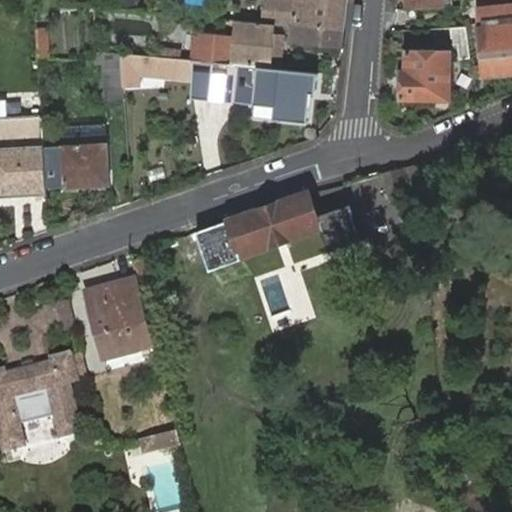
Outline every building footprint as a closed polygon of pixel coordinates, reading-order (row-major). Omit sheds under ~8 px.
[(343,31),(346,0),(263,0),(261,23),(276,25),(295,27),(343,31)] [(484,76),(511,73),(511,5),(504,6),(504,13),(478,16),(479,24),(484,76)] [(477,9),(478,16),(504,13),(504,6),(477,9)] [(276,25),(261,23),(239,21),(237,39),(195,34),(194,45),(197,45),(195,60),(215,62),(236,64),(240,66),(271,68),(275,38),(276,25)] [(461,58),(472,57),(467,25),(452,26),(454,43),(459,42),(461,58)] [(341,50),(343,31),(295,27),(293,44),(341,50)] [(36,28),(35,58),(48,58),(49,29),(36,28)] [(271,68),(282,69),(286,39),(275,38),(271,68)] [(409,51),(408,56),(408,71),(403,71),(403,94),(403,98),(403,103),(435,104),(434,98),(451,99),(452,51),(409,51)] [(123,64),(124,88),(142,87),(143,77),(193,82),(191,99),(210,101),(215,62),(195,60),(122,54),(123,64)] [(408,71),(408,56),(398,55),(397,93),(403,94),(403,71),(408,71)] [(123,64),(105,63),(107,100),(125,98),(124,88),(124,85),(123,64)] [(319,74),(240,66),(236,102),(277,107),(276,119),(307,122),(311,94),(317,94),(319,74)] [(270,119),(270,108),(248,107),(248,118),(270,119)] [(0,197),(47,194),(42,122),(0,124),(0,197)] [(63,144),(65,171),(66,187),(110,185),(108,142),(105,142),(104,132),(67,134),(67,144),(63,144)] [(55,172),(65,171),(63,144),(53,145),(55,172)] [(152,188),(201,173),(192,147),(144,162),(152,188)] [(381,174),(354,180),(362,210),(389,201),(381,174)] [(354,180),(354,179),(346,180),(345,183),(325,188),(223,224),(224,229),(231,227),(240,255),(362,212),(362,210),(354,180)] [(135,262),(141,284),(159,279),(153,257),(135,262)] [(123,352),(153,344),(144,306),(136,277),(121,281),(122,288),(107,291),(106,286),(89,291),(105,351),(122,347),(123,352)] [(122,288),(121,281),(106,286),(107,291),(122,288)] [(46,330),(74,325),(70,301),(42,305),(46,330)] [(106,356),(123,352),(122,347),(105,351),(106,356)] [(0,378),(0,442),(4,458),(25,453),(24,448),(34,445),(30,429),(54,423),(60,445),(85,439),(74,390),(82,388),(75,359),(0,378)] [(141,449),(180,441),(177,427),(138,435),(141,449)]
